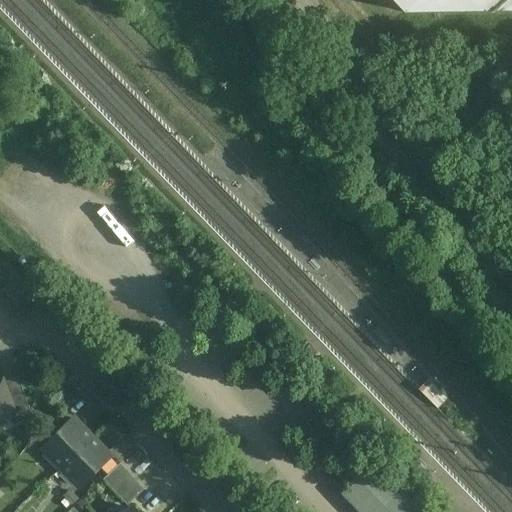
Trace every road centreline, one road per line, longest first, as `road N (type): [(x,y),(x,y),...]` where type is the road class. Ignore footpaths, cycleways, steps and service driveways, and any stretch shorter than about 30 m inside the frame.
road 1 (residential): [(307,0),(388,130),(511,271)]
road 2 (residential): [(0,333),(52,318),(221,487),(225,511)]
